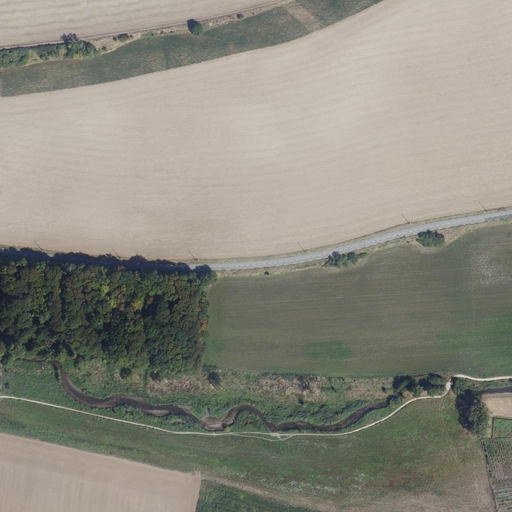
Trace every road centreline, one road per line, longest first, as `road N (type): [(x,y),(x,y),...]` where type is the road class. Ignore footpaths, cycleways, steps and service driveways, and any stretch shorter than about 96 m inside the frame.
road 1 (secondary): [(511,213),(257,264),(145,268),(0,252)]
road 2 (track): [(0,48),(277,0)]
